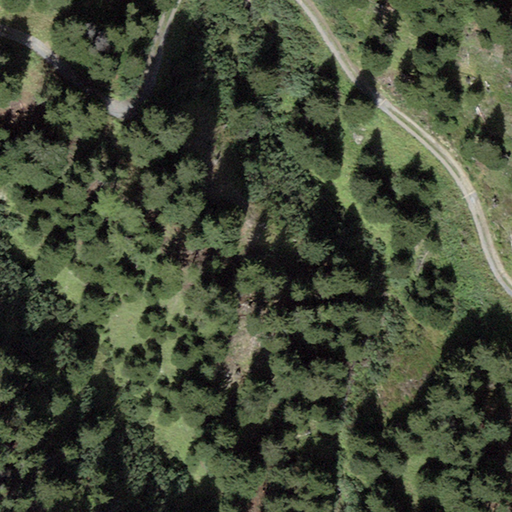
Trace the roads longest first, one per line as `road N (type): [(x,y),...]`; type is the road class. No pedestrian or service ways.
road 1 (track): [(306,0),(357,76),(450,157),(511,281)]
road 2 (track): [(0,32),(116,83),(154,61),(180,0)]
